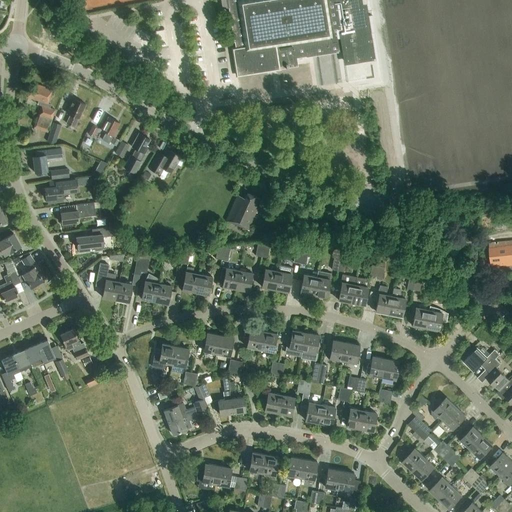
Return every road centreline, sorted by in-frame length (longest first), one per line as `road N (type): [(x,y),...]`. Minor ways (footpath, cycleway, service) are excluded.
road 1 (unclassified): [(491,301),(397,228),(187,134),(83,72),(13,47)]
road 2 (residential): [(435,359),(357,324),(268,308),(162,323),(114,346)]
road 3 (residential): [(82,300),(14,184),(13,47)]
road 4 (residential): [(376,465),(350,450),(243,429),(160,458)]
road 5 (residential): [(376,465),(435,359)]
road 6 (residential): [(160,458),(114,346)]
